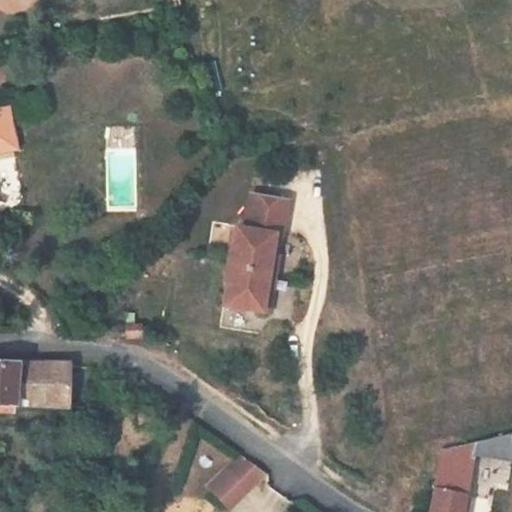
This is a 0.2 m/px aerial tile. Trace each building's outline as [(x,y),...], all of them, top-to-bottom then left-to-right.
[(261,332),(269,220),(232,217),(230,253),(222,252),(220,273),(218,272),(215,309),(218,308),(216,328),(261,332)] [(135,345),(127,356),(127,358),(141,365),(149,352),(135,345)] [(69,416),(70,381),(0,374),(0,420),(19,421),(19,415),(69,416)] [(503,472),(502,447),(428,462),(431,511),(465,511),(464,473),(503,472)] [(229,511),(264,476),(239,451),(204,485),(229,511)]
